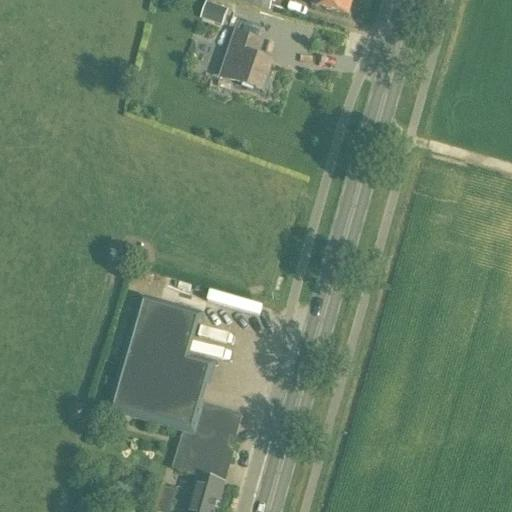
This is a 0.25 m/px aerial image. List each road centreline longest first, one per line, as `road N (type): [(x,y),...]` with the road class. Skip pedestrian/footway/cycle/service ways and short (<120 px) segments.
road 1 (primary): [(268,511),(415,0)]
road 2 (track): [(511,173),(377,135)]
